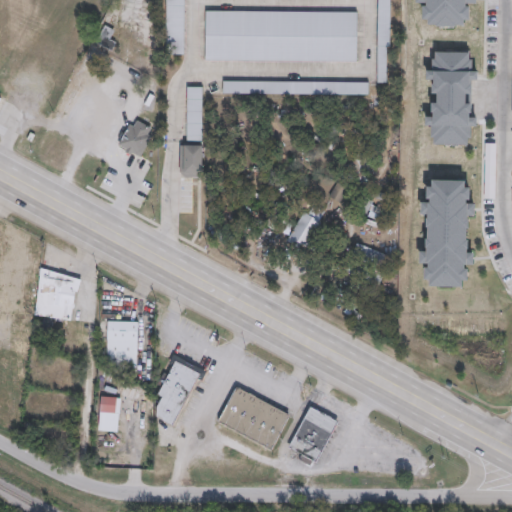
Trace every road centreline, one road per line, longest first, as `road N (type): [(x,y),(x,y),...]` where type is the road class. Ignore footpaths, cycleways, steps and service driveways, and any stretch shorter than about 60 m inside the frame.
road 1 (primary): [(511,455),(0,180)]
road 2 (residential): [(0,441),(95,490),(173,496),(465,498),(494,488),(511,455)]
road 3 (residential): [(78,484),(94,371),(92,231)]
road 4 (residential): [(511,252),(502,222),(507,0)]
